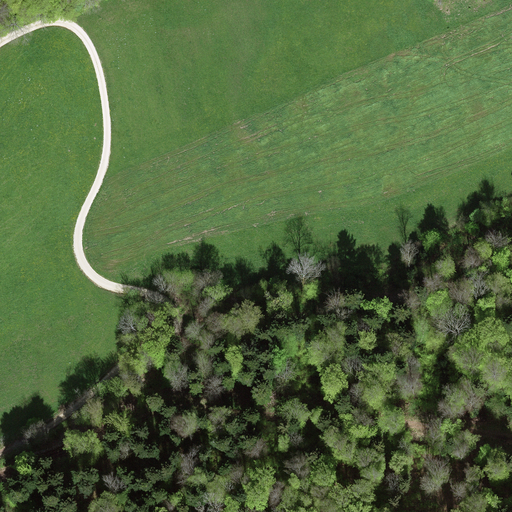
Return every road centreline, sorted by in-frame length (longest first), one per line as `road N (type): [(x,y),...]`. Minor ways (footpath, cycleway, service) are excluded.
road 1 (track): [(0,455),(82,402),(177,323),(168,302),(107,284),(80,258),(79,225),(107,138),(85,38),(52,21),(0,43)]
road 2 (track): [(511,435),(180,405),(0,476)]
